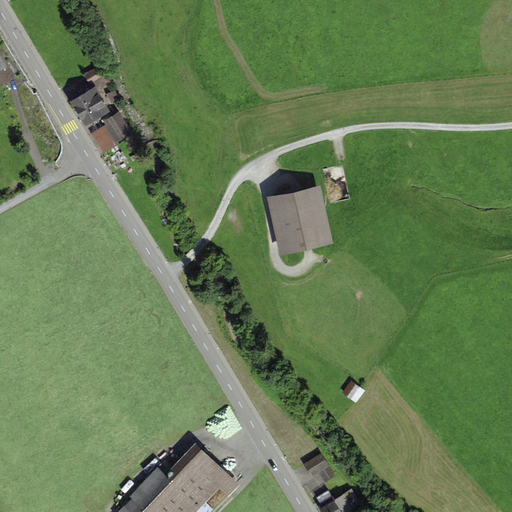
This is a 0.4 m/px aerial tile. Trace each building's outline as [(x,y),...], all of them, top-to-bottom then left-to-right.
[(0,44),(0,90),(21,77),(0,44)] [(96,89),(71,104),(87,128),(115,110),(103,91),(111,86),(101,69),(88,77),(96,89)] [(112,100),(119,96),(115,87),(107,90),(112,100)] [(120,115),(90,134),(102,153),(132,134),(120,115)] [(325,186),(274,195),(284,249),(335,239),(325,186)] [(203,203),(190,206),(193,221),(207,218),(203,203)] [(353,383),(342,395),(354,405),(364,392),(353,383)] [(214,511),(242,482),(200,444),(144,505),(151,511),(214,511)] [(323,453),(303,463),(309,476),(317,472),(324,485),(337,479),(323,453)] [(350,489),(340,495),(346,506),(356,501),(350,489)] [(343,511),(336,500),(321,509),(322,511),(343,511)]
